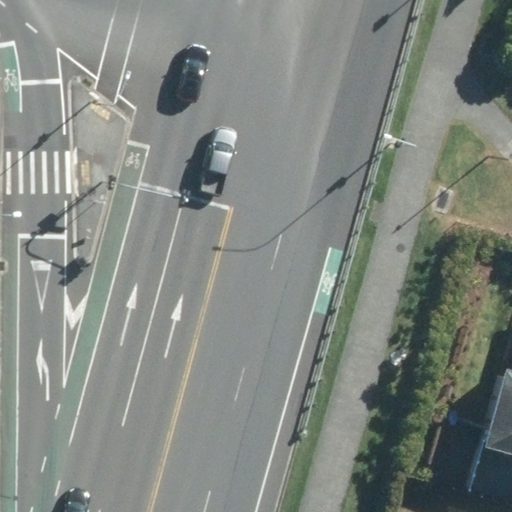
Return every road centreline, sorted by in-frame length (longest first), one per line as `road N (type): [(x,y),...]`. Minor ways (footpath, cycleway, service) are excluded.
road 1 (secondary): [(57,511),(27,0)]
road 2 (secondary): [(263,91),(144,511)]
road 3 (secondary): [(263,91),(105,0)]
